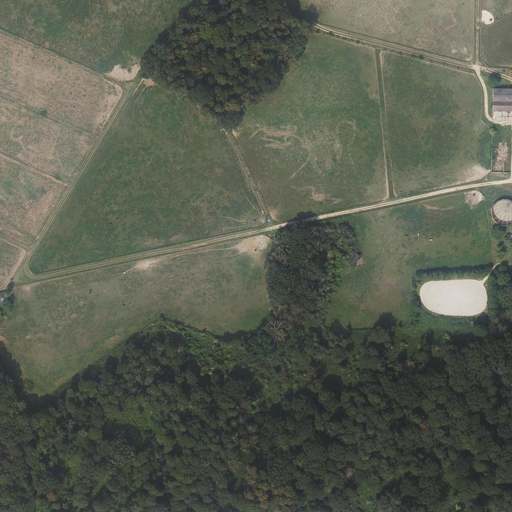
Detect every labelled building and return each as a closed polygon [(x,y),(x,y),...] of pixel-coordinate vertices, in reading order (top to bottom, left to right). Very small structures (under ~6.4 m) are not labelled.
[(299,47),(295,56),(300,58),(304,49),(299,47)] [(511,87),(491,87),(491,95),(511,91),(511,87)] [(490,106),(511,106),(511,91),(491,95),(490,106)] [(493,225),(511,224),(511,199),(493,200),(493,225)] [(347,262),(353,266),(360,256),(354,251),(347,262)]
